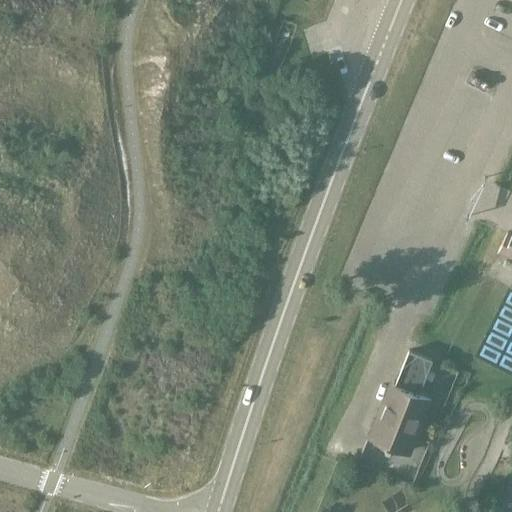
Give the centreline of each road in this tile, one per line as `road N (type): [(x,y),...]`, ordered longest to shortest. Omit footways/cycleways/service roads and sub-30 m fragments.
road 1 (secondary): [(216,511),(401,0)]
road 2 (unclassified): [(156,511),(0,469)]
